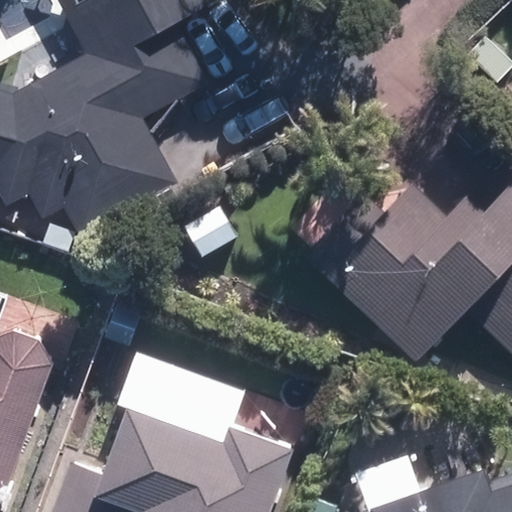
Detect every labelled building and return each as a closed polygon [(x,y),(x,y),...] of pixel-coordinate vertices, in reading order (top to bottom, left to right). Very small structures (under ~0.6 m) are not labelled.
[(236,0),(69,0),(96,49),(24,90),(0,82),(0,171),(17,202),(35,192),(48,216),(70,204),(84,228),(187,172),(155,112),(219,77),(207,55),(253,30),(236,0)] [(511,160),(461,214),(422,177),(384,217),(366,200),(317,252),(424,353),(473,302),(482,310),(511,338),(511,160)] [(0,511),(12,511),(71,345),(70,343),(69,340),(68,339),(66,337),(65,335),(63,333),(62,332),(60,330),(58,329),(56,327),(54,326),(52,325),(50,324),(48,323),(46,323),(44,322),(41,322),(39,322),(37,322),(34,322),(32,322),(30,322),(28,323),(25,323),(23,324),(21,325),(19,326),(17,327),(15,328),(13,329),(12,331),(10,332),(8,334),(7,336),(0,333),(0,511)] [(283,511),(311,431),(246,409),(243,421),(135,385),(111,457),(74,444),(51,511),(283,511)] [(511,511),(511,480),(510,481),(502,455),(433,478),(422,444),(349,468),(363,511),(511,511)]
